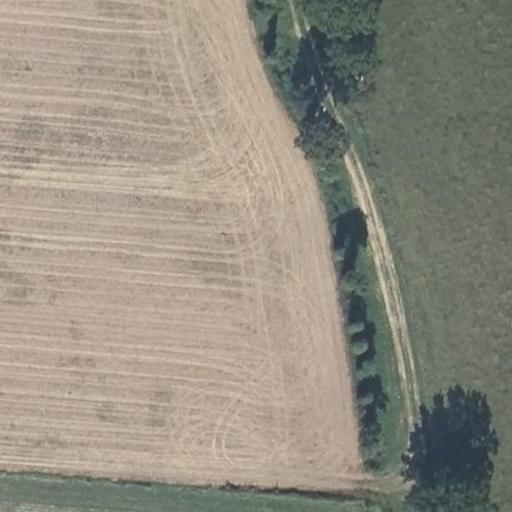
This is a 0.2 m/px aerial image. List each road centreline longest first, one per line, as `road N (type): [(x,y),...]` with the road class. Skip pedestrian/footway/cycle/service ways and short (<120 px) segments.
road 1 (track): [(413,511),(405,337),(304,0)]
road 2 (track): [(201,0),(319,48)]
